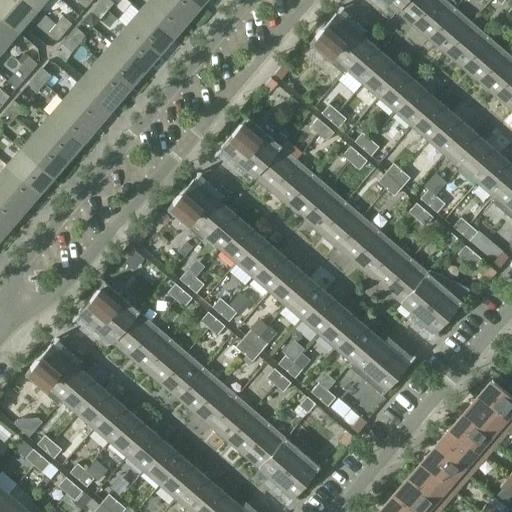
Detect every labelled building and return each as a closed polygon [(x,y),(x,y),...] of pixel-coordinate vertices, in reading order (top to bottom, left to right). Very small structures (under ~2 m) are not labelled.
[(37,7),(28,0),(0,0),(0,15),(17,30),(37,7)] [(110,0),(100,0),(98,3),(106,11),(113,2),(110,0)] [(171,37),(186,21),(161,0),(149,0),(140,11),(171,37)] [(161,0),(186,21),(200,4),(194,0),(161,0)] [(385,0),(396,10),(404,0),(385,0)] [(404,0),(396,10),(413,24),(432,0),(404,0)] [(432,0),(413,24),(429,38),(455,7),(446,0),(432,0)] [(99,19),(106,11),(98,3),(91,11),(99,19)] [(455,7),(429,38),(446,52),(471,22),(455,7)] [(157,54),(171,37),(140,11),(126,27),(157,54)] [(352,28),(335,12),(313,39),(330,53),(352,28)] [(0,45),(2,47),(17,30),(0,15),(0,45)] [(63,16),(56,24),(65,32),(72,23),(63,16)] [(446,52),(462,66),(488,36),(471,22),(446,52)] [(58,40),(65,32),(56,24),(49,32),(58,40)] [(76,27),(69,36),(79,43),(85,35),(76,27)] [(126,27),(112,44),(143,70),(157,54),(126,27)] [(369,42),(352,28),(330,53),(347,67),(369,42)] [(71,52),(79,43),(69,36),(62,44),(71,52)] [(488,36),(462,66),(479,80),(505,50),(488,36)] [(347,67),(363,82),(385,56),(369,42),(347,67)] [(129,86),(143,70),(112,44),(98,60),(129,86)] [(479,80),(495,94),(511,74),(511,56),(505,50),(479,80)] [(28,56),(21,64),(30,72),(38,63),(28,56)] [(401,70),(385,56),(363,82),(379,96),(401,70)] [(112,106),(129,86),(98,60),(81,80),(78,83),(109,109),(112,106)] [(23,80),(30,72),(21,64),(14,72),(23,80)] [(283,64),(275,73),(281,78),(289,69),(283,64)] [(42,67),(35,76),(44,83),(51,75),(42,67)] [(418,84),(401,70),(379,96),(396,110),(418,84)] [(511,74),(495,94),(511,108),(511,107),(511,74)] [(37,92),(44,83),(35,76),(28,84),(37,92)] [(271,77),(262,87),(269,92),(277,83),(271,77)] [(64,100),(95,126),(109,109),(78,83),(64,100)] [(434,98),(418,84),(396,110),(412,124),(434,98)] [(0,88),(0,102),(2,104),(9,96),(0,88)] [(412,124),(429,138),(451,113),(434,98),(412,124)] [(14,100),(7,108),(16,116),(23,108),(14,100)] [(81,143),(95,126),(64,100),(50,116),(81,143)] [(321,113),(330,121),(338,112),(329,104),(321,113)] [(0,117),(9,124),(16,116),(7,108),(0,116),(0,117)] [(330,121),(338,127),(346,118),(338,112),(330,121)] [(467,127),(451,113),(429,138),(445,152),(467,127)] [(50,116),(36,133),(66,159),(81,143),(50,116)] [(238,161),(264,130),(247,116),(220,145),(238,161)] [(310,127),(318,134),(326,125),(317,118),(310,127)] [(326,125),(318,134),(326,141),(334,132),(326,125)] [(483,141),(467,127),(445,152),(462,166),(483,141)] [(290,134),(284,128),(277,136),(283,141),(290,134)] [(280,144),(264,130),(238,161),(245,168),(254,175),(280,144)] [(354,141),(363,149),(371,140),(362,132),(354,141)] [(52,175),(66,159),(36,133),(21,149),(52,175)] [(379,147),(371,140),(363,149),(371,155),(379,147)] [(500,155),(483,141),(462,166),(478,181),(500,155)] [(254,175),(271,189),(297,159),(280,144),(254,175)] [(342,155),(351,162),(359,153),(350,146),(342,155)] [(38,192),(52,175),(21,149),(7,165),(38,192)] [(367,160),(359,153),(351,162),(359,169),(367,160)] [(511,174),(511,165),(500,155),(478,181),(493,194),(494,195),(511,174)] [(287,203),(313,173),(297,159),(271,189),(287,203)] [(385,172),(395,180),(403,171),(393,163),(385,172)] [(0,187),(24,208),(38,192),(7,165),(0,174),(0,187)] [(395,180),(402,186),(410,177),(403,171),(395,180)] [(378,181),(387,188),(395,180),(385,172),(378,181)] [(287,203),(303,217),(329,187),(313,173),(287,203)] [(445,182),(435,174),(425,186),(428,189),(434,194),(445,182)] [(489,198),(507,213),(511,207),(511,174),(494,195),(493,194),(489,198)] [(169,208),(185,223),(210,193),(194,178),(169,208)] [(394,195),(402,186),(395,180),(387,188),(394,195)] [(0,216),(10,225),(24,208),(0,187),(0,216)] [(320,231),(346,201),(329,187),(303,217),(320,231)] [(420,198),(429,205),(437,196),(428,189),(420,198)] [(227,207),(210,193),(185,223),(203,239),(207,235),(204,233),(227,207)] [(445,203),(437,196),(429,205),(437,212),(445,203)] [(320,231),(336,245),(362,215),(346,201),(320,231)] [(408,212),(417,219),(425,210),(416,202),(408,212)] [(221,247),(243,221),(227,207),(204,233),(207,235),(221,247)] [(433,217),(425,210),(417,219),(425,226),(433,217)] [(353,260),(379,230),(362,215),(336,245),(353,260)] [(0,236),(10,225),(0,216),(0,236)] [(452,226),(461,233),(469,224),(461,217),(452,226)] [(259,235),(243,221),(221,247),(237,261),(259,235)] [(461,233),(470,240),(478,231),(469,224),(461,233)] [(146,234),(140,229),(132,239),(138,244),(146,234)] [(369,274),(395,244),(379,230),(353,260),(369,274)] [(441,240),(450,247),(457,238),(449,230),(441,240)] [(478,231),(470,240),(478,247),(487,237),(479,230),(478,231)] [(276,249),(259,235),(237,261),(254,275),(276,249)] [(187,242),(178,251),(185,256),(185,257),(193,247),(187,242)] [(135,248),(128,243),(120,252),(127,257),(135,248)] [(369,274),(386,288),(412,258),(395,244),(369,274)] [(457,254),(466,261),(474,252),(465,245),(457,254)] [(292,263),(276,249),(254,275),(270,289),(292,263)] [(124,262),(134,270),(144,258),(135,250),(124,262)] [(474,268),(482,259),(474,252),(466,261),(474,268)] [(501,252),(493,261),(500,266),(508,257),(501,252)] [(412,258),(386,288),(402,302),(428,272),(427,271),(412,258)] [(309,278),(292,263),(270,289),(287,304),(309,278)] [(496,271),(490,266),(482,275),(488,280),(496,271)] [(179,278),(187,286),(195,276),(187,269),(179,278)] [(402,302),(418,316),(450,280),(428,269),(427,271),(428,272),(402,302)] [(195,293),(204,300),(212,291),(212,290),(213,289),(205,282),(203,284),(195,276),(187,286),(196,293),(195,293)] [(325,292),(309,278),(287,304),(303,318),(325,292)] [(469,289),(450,280),(418,316),(436,331),(461,301),(460,300),(469,289)] [(78,311),(96,326),(121,296),(104,281),(78,311)] [(168,292),(175,299),(183,290),(175,283),(168,292)] [(192,297),(183,290),(175,299),(184,307),(192,297)] [(212,307),(220,313),(227,304),(220,298),(220,297),(212,291),(204,300),(212,307)] [(341,306),(325,292),(303,318),(319,332),(341,306)] [(134,314),(136,315),(139,311),(121,296),(96,326),(112,340),(134,314)] [(236,312),(227,304),(220,313),(229,321),(236,312)] [(358,320),(341,306),(319,332),(336,346),(358,320)] [(200,320),(209,328),(217,319),(208,311),(200,320)] [(112,340),(128,354),(151,328),(138,317),(136,315),(134,314),(112,340)] [(217,319),(209,328),(217,334),(224,326),(217,319)] [(352,360),(374,335),(358,320),(336,346),(352,360)] [(128,354),(145,368),(167,342),(151,328),(128,354)] [(243,337),(252,345),(260,336),(251,328),(243,337)] [(390,349),(374,335),(352,360),(349,364),(365,378),(390,349)] [(267,343),(260,336),(252,345),(260,352),(267,343)] [(235,347),(245,354),(252,345),(243,337),(235,347)] [(145,368),(161,382),(184,356),(167,342),(145,368)] [(24,374),(42,389),(68,359),(50,344),(24,374)] [(252,361),(260,352),(252,345),(245,354),(246,356),(252,361)] [(383,392),(407,363),(390,349),(365,378),(383,392)] [(278,363),(287,371),(295,362),(286,354),(278,363)] [(161,382),(178,397),(200,371),(184,356),(161,382)] [(246,356),(243,359),(249,364),(252,361),(246,356)] [(84,373),(68,359),(42,389),(59,404),(62,400),(61,399),(84,373)] [(302,369),(295,362),(287,371),(295,378),(302,369)] [(266,377),(276,385),(283,376),(274,368),(266,377)] [(178,397),(194,411),(217,385),(200,371),(178,397)] [(61,399),(62,400),(78,413),(100,387),(84,373),(61,399)] [(291,382),(283,376),(276,385),(283,391),(291,382)] [(511,396),(493,380),(478,398),(510,425),(511,423),(511,396)] [(311,392),(319,399),(327,390),(318,382),(311,392)] [(194,411),(211,425),(233,399),(217,385),(194,411)] [(117,401),(100,387),(78,413),(94,427),(117,401)] [(335,397),(327,390),(319,399),(327,406),(335,397)] [(315,403),(307,396),(299,405),(307,413),(315,403)] [(478,398),(464,415),(496,442),(506,430),(511,435),(511,440),(511,442),(511,426),(510,425),(478,398)] [(211,425),(227,439),(249,413),(233,399),(211,425)] [(133,415),(117,401),(94,427),(111,441),(133,415)] [(350,409),(342,419),(351,427),(359,417),(360,417),(350,409)] [(227,439),(243,453),(266,427),(249,413),(227,439)] [(111,441),(127,455),(150,429),(133,415),(111,441)] [(464,415),(450,431),(482,458),(496,442),(464,415)] [(359,417),(351,427),(358,432),(366,423),(359,417)] [(266,427),(243,453),(260,467),(282,441),(281,441),(266,427)] [(166,443),(150,429),(127,455),(143,469),(166,443)] [(347,431),(340,440),(346,445),(354,436),(347,431)] [(450,431),(436,447),(468,475),(482,458),(450,431)] [(37,444),(45,451),(53,442),(45,434),(37,444)] [(260,467),(276,482),(302,451),(285,437),(281,441),(282,441),(260,467)] [(61,449),(53,442),(45,451),(53,458),(61,449)] [(143,469),(160,484),(183,458),(166,443),(143,469)] [(436,447),(422,464),(454,491),(468,475),(436,447)] [(25,457),(36,467),(43,457),(33,448),(25,457)] [(319,466),(302,451),(276,482),(293,496),(319,466)] [(58,469),(50,463),(43,457),(36,467),(42,472),(50,478),(58,469)] [(199,472),(183,458),(160,484),(177,498),(199,472)] [(70,472),(78,479),(86,470),(77,463),(70,472)] [(422,464),(407,480),(440,508),(454,491),(422,464)] [(94,477),(86,470),(78,479),(86,486),(94,477)] [(177,498),(193,511),(216,486),(199,472),(177,498)] [(58,486),(67,494),(75,485),(66,477),(58,486)] [(506,492),(511,484),(511,483),(506,479),(500,487),(506,492)] [(412,511),(435,511),(440,508),(407,480),(394,496),(412,511)] [(0,503),(9,493),(0,485),(0,503)] [(82,491),(75,485),(67,494),(74,500),(82,491)] [(221,511),(232,500),(216,486),(193,511),(221,511)] [(0,503),(0,511),(21,511),(25,508),(9,493),(0,503)] [(101,503),(109,510),(117,501),(109,493),(101,503)] [(412,511),(394,496),(380,511),(412,511)] [(246,511),(232,500),(221,511),(246,511)] [(117,501),(109,510),(111,511),(121,511),(125,508),(117,501)] [(92,511),(107,511),(109,510),(101,503),(93,511),(92,511)]
